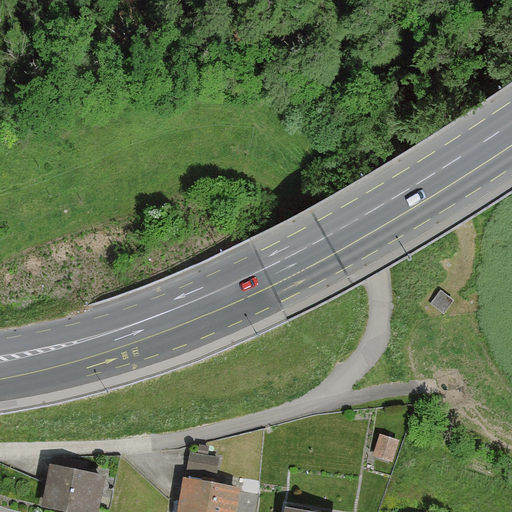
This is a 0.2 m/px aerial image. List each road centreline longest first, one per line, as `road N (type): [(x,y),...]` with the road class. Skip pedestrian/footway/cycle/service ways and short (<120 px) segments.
road 1 (secondary): [(0,372),(117,348),(270,286),(511,142)]
road 2 (track): [(0,256),(190,164),(244,156),(288,170),(360,227)]
